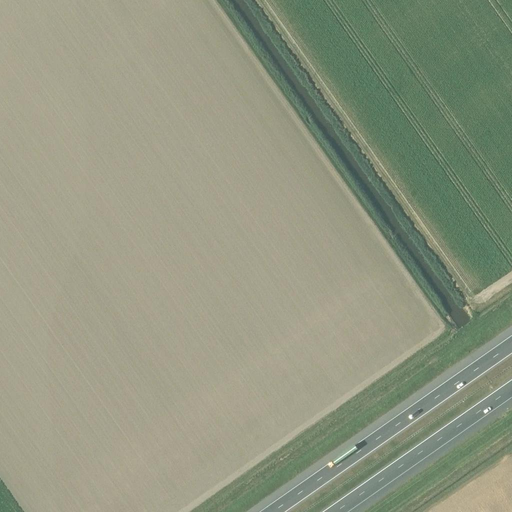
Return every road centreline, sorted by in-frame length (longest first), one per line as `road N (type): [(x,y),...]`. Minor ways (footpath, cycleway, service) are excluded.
road 1 (motorway): [(511,344),(272,511)]
road 2 (motorway): [(335,511),(511,388)]
